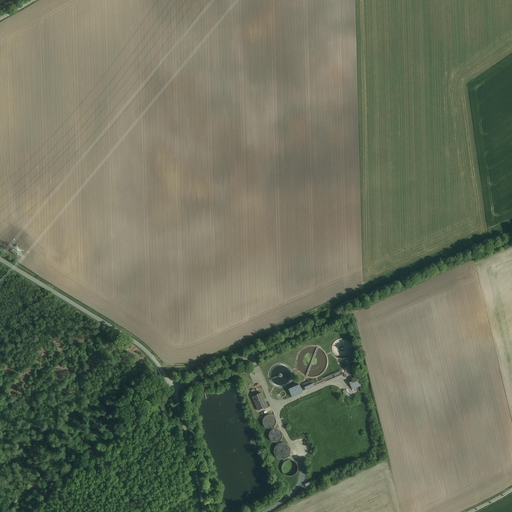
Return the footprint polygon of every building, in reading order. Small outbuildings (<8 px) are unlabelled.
[(274,366),(272,368),(271,370),(270,372),(269,374),(269,377),(270,379),(271,381),(272,383),(274,385),(276,386),(278,387),(281,387),(283,387),(285,386),(288,385),(289,383),(291,381),(291,378),(292,376),(292,374),(291,371),(290,369),(288,367),(286,366),(284,365),(281,364),(279,365),(277,365),(274,366)] [(357,379),(355,377),(351,379),(352,381),(349,383),(351,387),(354,386),(359,384),(360,383),(358,379),(357,379)] [(314,383),(312,380),(303,384),(305,390),(314,386),(313,385),(313,384),(314,383)] [(289,387),(292,396),(303,393),(301,384),(289,387)] [(252,397),(258,411),(266,407),(263,400),(264,400),(261,393),(252,397)]
